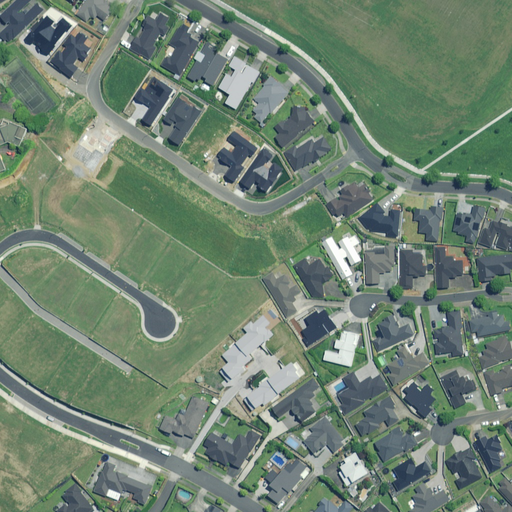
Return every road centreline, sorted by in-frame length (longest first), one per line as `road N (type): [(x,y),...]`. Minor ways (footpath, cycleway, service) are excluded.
road 1 (residential): [(138,0),(93,77),(105,111),(256,207),(277,203),(360,151)]
road 2 (residential): [(186,0),(314,82),(360,151)]
road 3 (residential): [(0,248),(22,235),(61,243),(155,307),(160,322)]
road 4 (tertiary): [(164,457),(71,419),(0,374)]
road 5 (residential): [(0,270),(35,308),(129,368)]
road 6 (residential): [(360,151),(418,185),(511,199)]
road 7 (residential): [(360,305),(511,294)]
